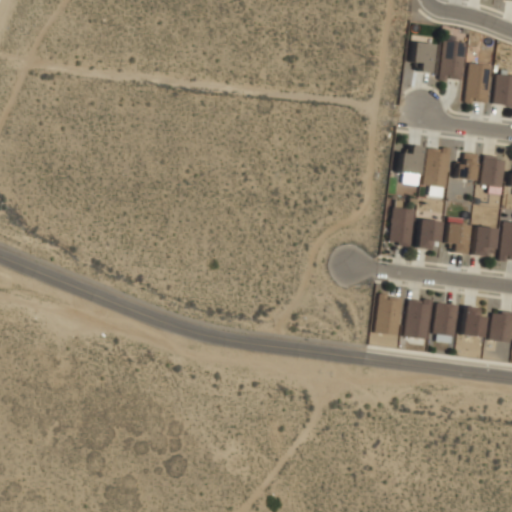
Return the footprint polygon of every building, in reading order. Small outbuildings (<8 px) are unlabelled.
[(462,43),(440,40),(435,79),(457,81),(462,43)] [(426,72),(430,44),(410,41),(408,62),(416,63),(415,71),(426,72)] [(483,104),(487,66),(466,63),(461,101),(483,104)] [(511,86),(511,75),(494,72),(489,102),(508,106),(511,86)] [(393,171),(412,176),(418,148),(407,145),(405,154),(398,153),(393,171)] [(420,185),(442,187),(446,151),(424,149),(420,185)] [(473,154),(455,153),(453,178),(471,180),(473,154)] [(477,186),(498,188),(500,158),(480,156),(477,186)] [(403,247),(412,211),(393,206),(384,242),(403,247)] [(434,220),(414,221),(415,248),(424,248),(424,242),(434,241),(434,220)] [(495,259),(511,261),(511,221),(500,220),(495,259)] [(465,226),(445,222),(441,242),(450,244),(449,252),(459,254),(465,226)] [(467,253),(484,257),(491,230),(474,225),(467,253)] [(398,296),(376,294),(372,332),(395,334),(398,296)] [(402,337),(425,338),(427,299),(404,298),(402,337)] [(429,336),(450,340),(455,304),(434,301),(429,336)] [(481,316),(474,315),(475,307),(461,306),(459,335),(479,336),(481,316)] [(486,340),(507,342),(510,313),(489,311),(486,340)]
